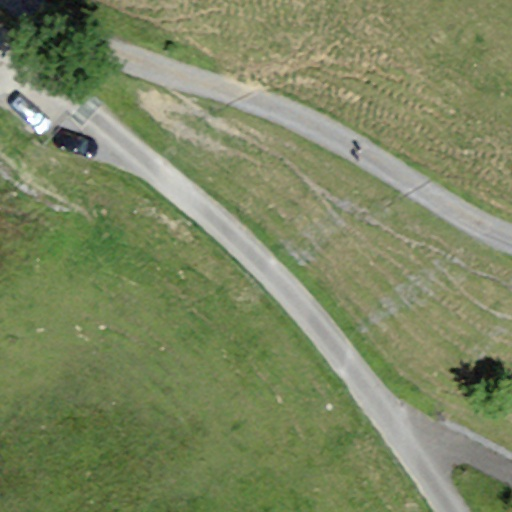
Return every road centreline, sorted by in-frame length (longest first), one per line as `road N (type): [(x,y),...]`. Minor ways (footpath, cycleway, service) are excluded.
road 1 (unclassified): [(453,511),(286,280),(176,179),(0,57)]
road 2 (track): [(0,8),(287,105),(511,232)]
